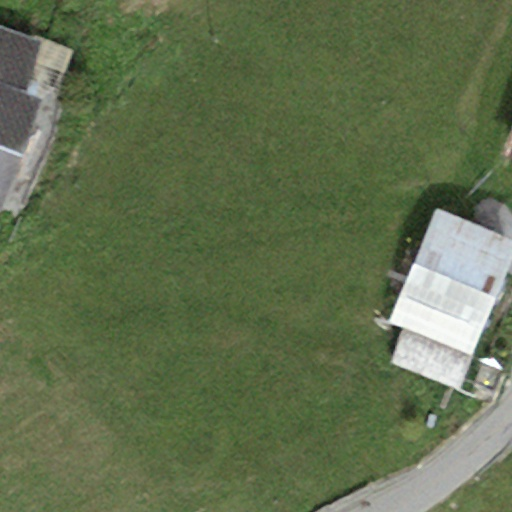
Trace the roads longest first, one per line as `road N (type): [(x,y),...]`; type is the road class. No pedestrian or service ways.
road 1 (track): [(0,253),(156,21),(185,0)]
road 2 (track): [(511,39),(481,123),(486,157),(511,215)]
road 3 (unclassified): [(378,511),(477,448),(511,413)]
